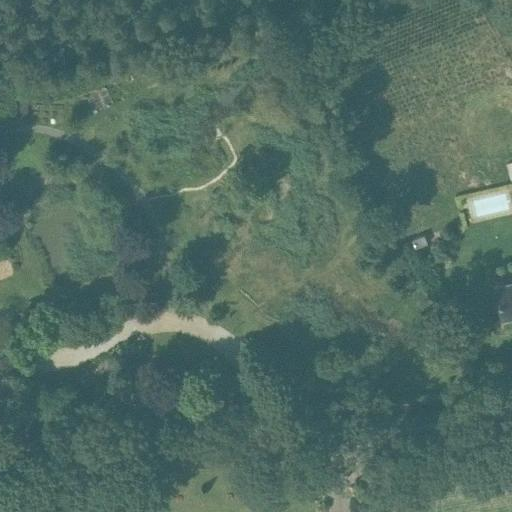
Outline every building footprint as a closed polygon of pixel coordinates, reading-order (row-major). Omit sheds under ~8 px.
[(350,5),(321,16),(329,36),(358,25),(350,5)] [(312,21),(294,28),(299,40),(316,33),(312,21)] [(237,57),(233,37),(174,48),(178,68),(237,57)] [(231,165),(253,151),(229,113),(207,126),(231,165)] [(511,316),(511,281),(498,284),(505,318),(511,316)]
